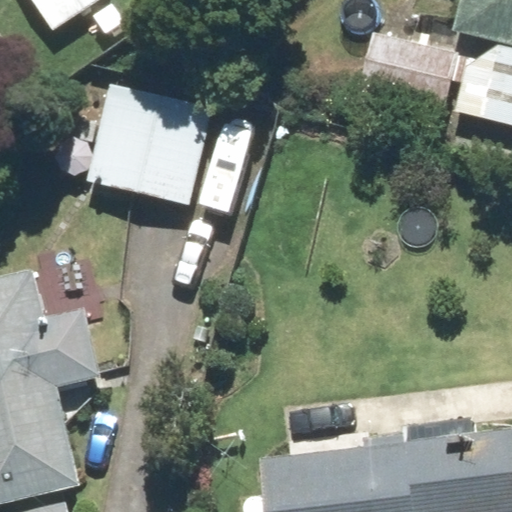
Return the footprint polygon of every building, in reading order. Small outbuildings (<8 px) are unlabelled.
[(35,0),(57,32),(105,0),(35,0)] [(511,0),(472,0),(463,37),(480,42),(460,117),(511,130),(511,0)] [(372,41),(359,92),(443,112),(455,61),(372,41)] [(117,87),(96,177),(190,199),(211,110),(117,87)] [(37,288),(0,295),(0,503),(80,486),(37,288)] [(511,511),(511,433),(272,469),(266,469),(270,511),(511,511)]
